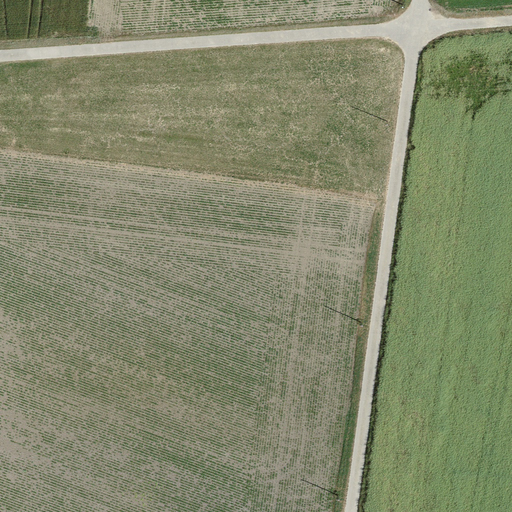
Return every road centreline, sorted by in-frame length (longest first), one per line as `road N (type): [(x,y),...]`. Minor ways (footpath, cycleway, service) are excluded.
road 1 (track): [(419,0),(356,511)]
road 2 (track): [(511,21),(0,57)]
